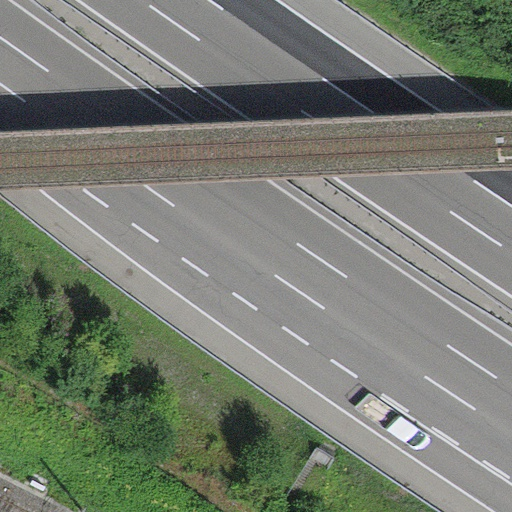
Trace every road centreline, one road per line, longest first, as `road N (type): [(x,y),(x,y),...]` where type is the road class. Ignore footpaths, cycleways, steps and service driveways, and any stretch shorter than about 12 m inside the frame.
road 1 (motorway): [(0,61),(511,411)]
road 2 (motorway): [(511,226),(179,0)]
